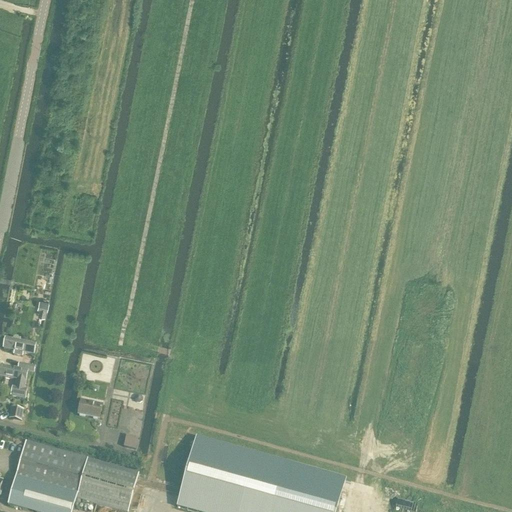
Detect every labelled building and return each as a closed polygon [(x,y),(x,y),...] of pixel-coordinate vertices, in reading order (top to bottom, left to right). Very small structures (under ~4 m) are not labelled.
[(39,301),(38,309),(47,310),(48,302),(39,301)] [(6,340),(4,351),(15,353),(14,356),(23,358),(24,354),(34,357),(36,346),(19,343),(19,340),(18,338),(16,338),(14,339),(13,341),(6,340)] [(34,374),(35,368),(19,365),(18,371),(28,373),(34,374)] [(25,391),(28,373),(18,371),(0,367),(0,369),(0,378),(17,382),(16,390),(13,389),(12,398),(26,401),(26,398),(28,398),(28,395),(27,394),(28,392),(25,391)] [(137,404),(140,404),(143,403),(143,399),(141,397),(138,396),(135,398),(135,401),(137,404)] [(100,420),(102,406),(81,402),(79,415),(100,420)] [(22,422),(24,412),(12,410),(11,420),(22,422)] [(126,436),(124,448),(136,450),(138,439),(126,436)] [(337,511),(346,481),(197,440),(179,510),(185,511),(337,511)] [(23,455),(15,483),(77,500),(119,511),(127,511),(138,475),(87,460),(87,461),(26,444),(23,455)] [(15,483),(8,507),(26,511),(73,511),(77,500),(15,483)]
